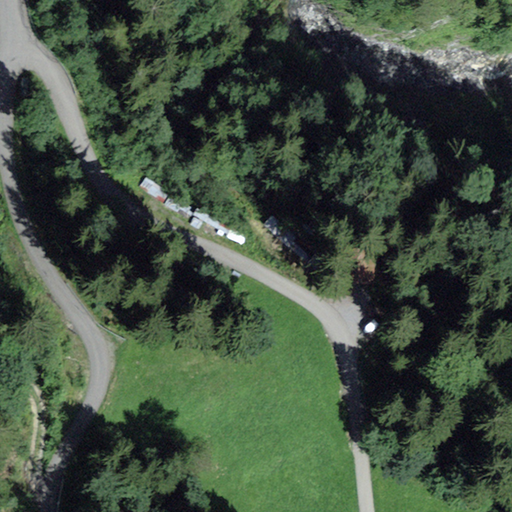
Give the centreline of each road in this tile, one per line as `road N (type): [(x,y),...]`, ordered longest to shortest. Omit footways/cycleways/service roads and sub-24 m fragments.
road 1 (unclassified): [(364,511),(344,336),(301,292),(131,218),(92,173),(55,69),(18,45)]
road 2 (unclassified): [(0,120),(19,223),(96,351),(92,403),(64,451),(53,511)]
